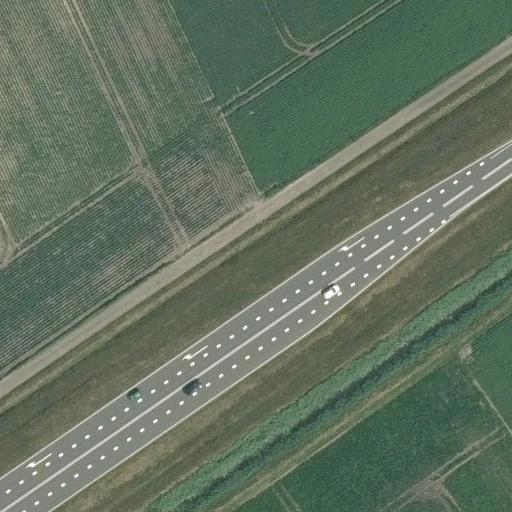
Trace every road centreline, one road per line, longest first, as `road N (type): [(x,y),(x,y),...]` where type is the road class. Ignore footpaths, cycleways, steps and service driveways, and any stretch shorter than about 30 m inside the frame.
road 1 (unclassified): [(0,392),(511,45)]
road 2 (primary): [(7,511),(511,162)]
